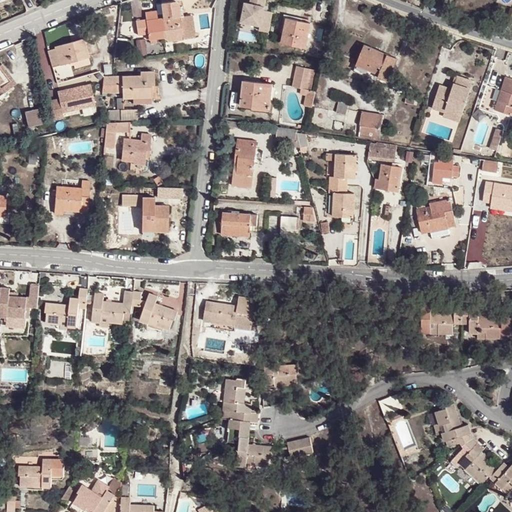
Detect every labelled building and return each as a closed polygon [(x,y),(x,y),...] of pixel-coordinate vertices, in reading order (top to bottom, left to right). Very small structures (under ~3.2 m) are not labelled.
[(269,34),(272,11),(265,10),(266,0),(244,0),(239,29),(269,34)] [(146,19),(136,21),(138,35),(148,34),(149,40),(151,40),(156,39),(165,38),(170,42),(196,38),(193,14),(184,16),(181,16),(180,7),(179,4),(176,1),(156,4),(156,11),(145,12),(146,19)] [(282,42),(307,48),(312,24),(287,19),(282,42)] [(139,55),(147,55),(146,39),(137,40),(139,55)] [(89,56),(85,42),(73,46),(72,42),(56,46),(56,49),(49,51),(53,66),(89,56)] [(379,76),(389,81),(398,58),(365,45),(355,70),(378,79),(379,76)] [(0,101),(8,95),(5,91),(17,83),(3,64),(0,66),(0,101)] [(312,106),(315,95),(315,91),(310,89),(311,82),(309,81),(311,69),(297,66),(293,86),(301,88),(300,93),(306,94),(304,105),(312,106)] [(140,75),(112,77),(110,92),(122,92),(123,99),(133,98),(132,104),(152,103),(151,90),(151,84),(155,84),(154,71),(140,71),(140,75)] [(473,78),(457,74),(455,82),(453,88),(450,87),(441,84),(435,108),(448,111),(449,108),(465,112),(473,78)] [(511,115),(511,113),(511,77),(505,76),(494,109),(511,115)] [(110,92),(112,77),(105,77),(103,92),(110,92)] [(251,110),(269,113),(273,84),(244,80),(241,105),(252,106),(251,110)] [(338,103),(337,112),(346,113),(347,104),(338,103)] [(29,127),(44,123),(40,108),(26,111),(29,127)] [(121,117),(121,119),(138,118),(137,108),(121,109),(121,110),(121,117)] [(465,112),(449,108),(448,111),(447,115),(463,119),(465,112)] [(362,125),(359,137),(360,137),(379,141),(380,140),(384,116),(362,112),(360,125),(362,125)] [(297,129),(278,127),(277,136),(284,137),(292,139),(292,146),(301,147),(297,129)] [(497,150),(501,132),(495,131),(491,149),(497,150)] [(145,163),(146,157),(146,151),(150,152),(151,135),(141,134),(140,140),(124,139),(122,160),(145,163)] [(292,139),(284,137),(283,144),(292,146),(292,139)] [(257,142),(238,139),(233,184),(252,187),(257,142)] [(395,160),(398,146),(377,143),(376,147),(370,146),(369,155),(395,160)] [(333,216),(353,217),(355,194),(347,193),(349,178),(356,179),(358,156),(338,154),(336,177),(332,176),(330,192),(335,192),(333,216)] [(433,175),(452,177),(454,164),(435,162),(433,175)] [(482,170),(497,172),(498,165),(483,162),(482,170)] [(376,188),(398,191),(402,167),(383,164),(381,179),(377,178),(376,188)] [(56,187),(55,210),(63,210),(81,212),(81,210),(88,211),(90,182),(82,181),(81,188),(56,187)] [(489,204),(511,207),(511,186),(492,183),(489,204)] [(181,199),(182,189),(157,187),(156,196),(181,199)] [(154,230),(154,232),(168,233),(169,207),(157,207),(157,199),(122,197),(122,206),(142,207),(141,229),(154,230)] [(422,233),(431,231),(431,228),(448,225),(448,227),(457,225),(451,199),(430,202),(431,206),(417,209),(422,233)] [(302,208),(302,222),(314,222),(314,208),(302,208)] [(251,231),(257,232),(258,214),(224,212),(222,233),(251,236),(251,231)] [(296,216),(282,216),(281,237),(295,237),(296,228),(296,216)] [(417,235),(402,233),(400,245),(415,248),(417,235)] [(11,288),(2,287),(0,315),(8,316),(7,325),(28,326),(29,316),(32,316),(32,306),(39,306),(41,285),(32,284),(31,296),(11,295),(11,288)] [(87,303),(88,299),(89,287),(82,287),(81,297),(72,296),(71,304),(47,302),(46,311),(48,311),(47,323),(62,324),(63,317),(66,317),(66,313),(71,313),(70,324),(70,326),(78,327),(80,307),(87,307),(87,303)] [(133,304),(134,291),(127,291),(126,302),(114,301),(107,301),(105,301),(105,293),(96,292),(96,300),(95,304),(94,320),(102,322),(103,320),(104,309),(107,309),(106,315),(111,315),(110,321),(124,322),(126,312),(132,312),(133,304)] [(143,292),(134,291),(133,304),(142,304),(146,306),(141,318),(150,321),(151,320),(154,310),(157,312),(156,315),(159,317),(157,323),(170,328),(174,318),(176,319),(179,310),(157,302),(160,296),(151,292),(148,300),(142,299),(143,292)] [(208,300),(205,319),(229,323),(230,316),(233,317),(234,313),(238,313),(236,324),(236,326),(251,328),(257,298),(240,295),(239,304),(208,300)] [(453,322),(462,322),(462,305),(454,305),(454,312),(432,312),(432,305),(423,305),(423,331),(431,332),(431,323),(435,322),(435,327),(439,326),(440,333),(453,333),(453,322)] [(462,305),(462,322),(469,322),(470,332),(478,332),(478,326),(482,326),(482,331),(486,331),(486,337),(502,337),(502,327),(511,326),(511,312),(503,312),(503,317),(489,317),(479,317),(479,312),(479,305),(462,305)] [(104,309),(103,320),(110,321),(111,315),(106,315),(107,309),(104,309)] [(154,310),(151,320),(157,323),(159,317),(156,315),(157,312),(154,310)] [(63,317),(62,324),(70,324),(71,313),(66,313),(66,317),(63,317)] [(230,316),(229,323),(236,324),(238,313),(234,313),(233,317),(230,316)] [(431,323),(431,332),(431,333),(440,333),(439,326),(435,327),(435,322),(431,323)] [(478,337),(486,337),(486,331),(482,331),(482,326),(478,326),(478,332),(478,337)] [(511,326),(502,327),(502,337),(511,336),(511,326)] [(284,377),(284,384),(298,384),(298,373),(299,373),(299,364),(280,364),(280,361),(275,362),(275,357),(266,357),(268,385),(277,385),(276,373),(280,373),(280,378),(284,377)] [(277,385),(284,384),(284,377),(280,378),(280,373),(276,373),(277,385)] [(224,409),(233,410),(252,412),(253,403),(245,402),(248,378),(238,377),(238,379),(228,378),(226,392),(232,393),(231,397),(236,397),(236,401),(225,400),(224,409)] [(264,397),(264,405),(273,404),(273,391),(264,391),(264,397)] [(226,392),(225,400),(236,401),(236,397),(231,397),(232,393),(226,392)] [(472,439),(469,428),(468,425),(462,427),(454,404),(445,407),(446,409),(436,412),(440,425),(435,426),(439,435),(443,433),(445,440),(447,440),(449,447),(460,443),(462,446),(472,439)] [(391,421),(403,415),(401,409),(388,414),(391,421)] [(259,421),(260,413),(252,412),(233,410),(232,418),(242,419),(242,422),(239,422),(238,426),(231,426),(230,440),(237,441),(240,442),(241,436),(249,436),(251,420),(259,421)] [(232,418),(231,426),(238,426),(239,422),(242,422),(242,419),(232,418)] [(249,443),(251,436),(249,436),(241,436),(240,442),(241,442),(239,463),(247,465),(249,453),(252,454),(252,458),(256,459),(255,464),(269,465),(271,454),(279,455),(280,447),(249,443)] [(314,451),(311,436),(303,437),(307,452),(314,451)] [(299,454),(307,452),(303,437),(296,439),(299,454)] [(299,454),(296,439),(288,441),(292,456),(299,454)] [(481,446),(472,439),(462,446),(464,448),(451,460),(458,467),(460,464),(465,468),(473,461),(475,463),(472,467),(475,470),(471,474),(472,475),(481,484),(489,476),(490,477),(496,471),(486,460),(482,456),(480,454),(484,450),(481,446)] [(249,453),(247,465),(255,466),(255,464),(256,459),(252,458),(252,454),(249,453)] [(44,475),(44,486),(53,486),(54,474),(65,474),(65,459),(45,458),(44,463),(40,463),(40,465),(20,464),(20,475),(22,475),(22,485),(36,485),(36,479),(40,479),(40,475),(44,475)] [(465,468),(462,470),(470,477),(472,475),(471,474),(475,470),(472,467),(475,463),(473,461),(465,468)] [(511,464),(509,467),(504,462),(496,471),(490,477),(502,489),(510,480),(511,483),(509,486),(511,489),(508,494),(511,497),(511,464)] [(36,485),(44,486),(44,475),(40,475),(40,479),(36,479),(36,485)] [(511,483),(510,480),(502,489),(508,494),(511,489),(509,486),(511,483)] [(105,511),(112,511),(120,488),(112,484),(104,496),(83,484),(78,491),(80,492),(75,501),(87,508),(90,503),(93,506),(96,501),(99,503),(93,511),(104,511),(105,511)] [(124,489),(120,488),(112,511),(161,511),(155,511),(155,505),(132,504),(132,496),(123,495),(124,489)] [(87,508),(92,511),(93,511),(99,503),(96,501),(93,506),(90,503),(87,508)] [(222,511),(217,502),(216,503),(215,501),(199,510),(200,511),(222,511)]
